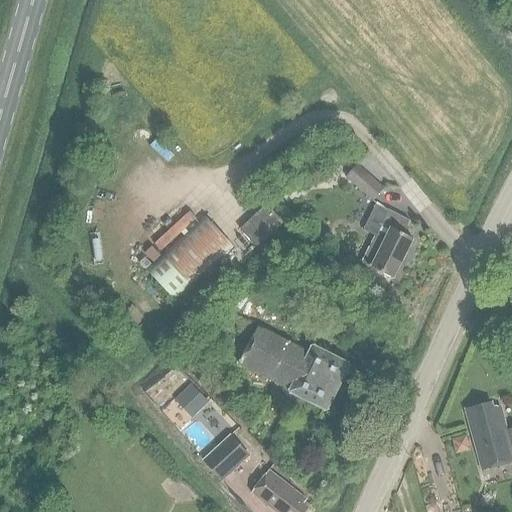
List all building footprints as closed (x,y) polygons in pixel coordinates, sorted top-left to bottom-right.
[(357,164),(346,177),(373,201),(384,188),(357,164)] [(394,279),(414,240),(404,235),(410,221),(388,210),(388,211),(376,205),(363,231),(375,237),(362,263),(369,266),(368,267),(394,279)] [(266,206),(239,231),(257,249),(283,223),(266,206)] [(234,248),(204,216),(146,271),(176,302),(234,248)] [(228,321),(225,327),(231,331),(234,325),(228,321)] [(326,411),(349,365),(313,347),(309,353),(258,327),(239,365),(290,391),(289,393),(326,411)] [(190,386),(174,402),(191,420),(207,404),(190,386)] [(511,429),(506,431),(500,407),(493,409),(491,403),(473,408),(474,414),(467,416),(482,472),(511,463),(511,429)] [(231,434),(203,461),(223,482),(251,456),(231,434)] [(305,511),(308,509),(303,505),(307,501),(269,471),(251,494),(274,511),(305,511)]
